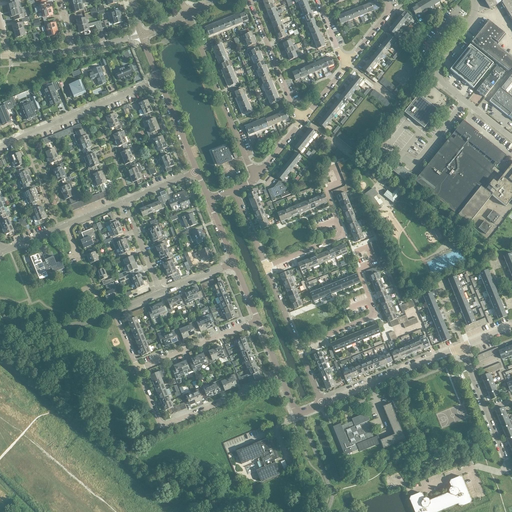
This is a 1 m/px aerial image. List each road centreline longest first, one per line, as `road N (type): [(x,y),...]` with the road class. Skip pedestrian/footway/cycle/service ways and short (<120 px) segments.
road 1 (residential): [(279,378),(161,426),(137,369)]
road 2 (residential): [(511,137),(438,72),(473,0)]
road 3 (residential): [(256,175),(188,16)]
road 4 (residential): [(0,145),(159,79)]
road 5 (residential): [(322,403),(461,347)]
road 6 (residential): [(301,121),(251,0)]
road 7 (residential): [(137,369),(258,320)]
road 8 (residential): [(2,252),(122,202)]
road 9 (residential): [(508,467),(461,347)]
road 10 (residential): [(298,346),(376,315),(369,299),(351,307)]
